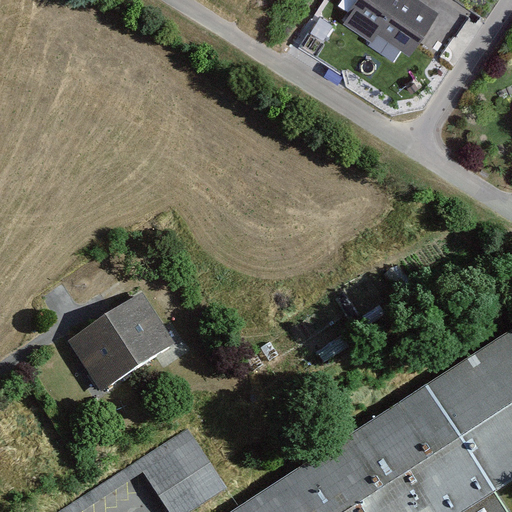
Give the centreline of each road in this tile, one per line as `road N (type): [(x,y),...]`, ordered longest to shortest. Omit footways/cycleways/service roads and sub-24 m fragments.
road 1 (residential): [(511,212),(415,145),(511,2)]
road 2 (track): [(415,145),(181,0)]
